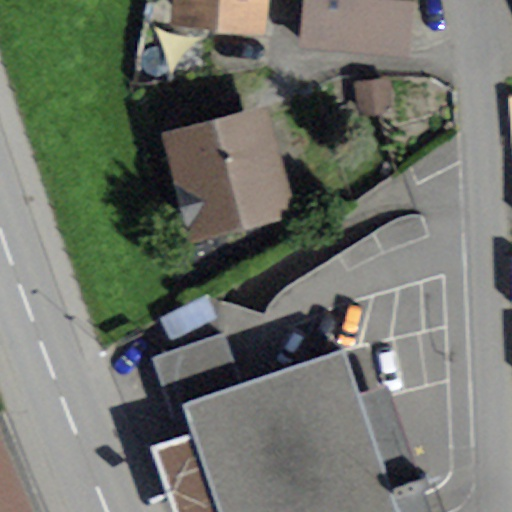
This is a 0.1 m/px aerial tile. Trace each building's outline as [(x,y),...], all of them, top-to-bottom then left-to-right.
[(258,23),(260,0),(172,0),(171,15),(258,23)] [(319,0),(316,45),(378,51),(379,39),(393,40),(396,0),(319,0)] [(173,148),(184,187),(193,184),(204,223),(276,204),(255,126),(244,129),(236,99),(187,112),(195,142),(173,148)] [(172,409),(185,404),(194,429),(221,511),(396,511),(341,350),(239,385),(222,334),(155,357),(172,409)] [(221,511),(194,429),(150,444),(173,511),(221,511)] [(0,511),(10,511),(0,488),(0,511)]
